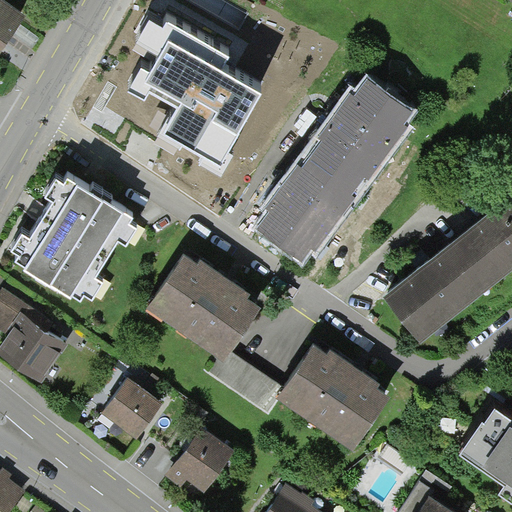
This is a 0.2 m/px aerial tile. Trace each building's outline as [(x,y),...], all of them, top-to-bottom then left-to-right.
[(0,0),(0,43),(28,3),(23,0),(0,0)] [(203,124),(241,30),(167,0),(158,0),(122,91),(203,124)] [(311,146),(352,178),(364,162),(370,166),(407,117),(401,112),(411,99),(369,67),(356,85),(351,81),(322,120),(327,124),(311,146)] [(301,245),(312,231),(317,235),(353,186),(349,183),(352,178),(311,146),(305,153),(300,149),(267,193),(271,196),(258,213),(301,245)] [(59,280),(81,293),(84,288),(92,293),(104,274),(97,269),(118,236),(124,240),(136,220),(130,216),(133,211),(68,171),(65,176),(58,171),(48,186),(55,191),(42,211),(32,228),(24,223),(14,240),(20,244),(14,252),(37,267),(34,271),(56,285),(59,280)] [(456,223),(496,273),(511,259),(511,178),(493,194),(456,223)] [(380,284),(420,333),(496,273),(456,223),(418,253),(380,284)] [(261,293),(247,283),(250,279),(201,245),(198,249),(184,239),(145,295),(222,349),(226,344),(261,293)] [(0,339),(0,348),(40,377),(69,337),(42,318),(47,312),(4,282),(0,288),(0,324),(7,329),(0,339)] [(389,385),(377,377),(380,373),(331,341),(327,347),(314,338),(284,383),(280,389),(354,438),(389,385)] [(284,383),(226,344),(222,349),(207,371),(265,411),(280,389),(284,383)] [(103,405),(138,429),(163,394),(129,369),(103,405)] [(511,414),(489,399),(457,445),(504,476),(499,483),(511,491),(511,414)] [(180,481),(187,472),(202,483),(235,441),(203,417),(164,468),(180,481)] [(0,510),(20,485),(0,469),(0,510)] [(478,511),(422,474),(398,510),(401,511),(478,511)] [(331,511),(285,479),(261,511),(331,511)]
